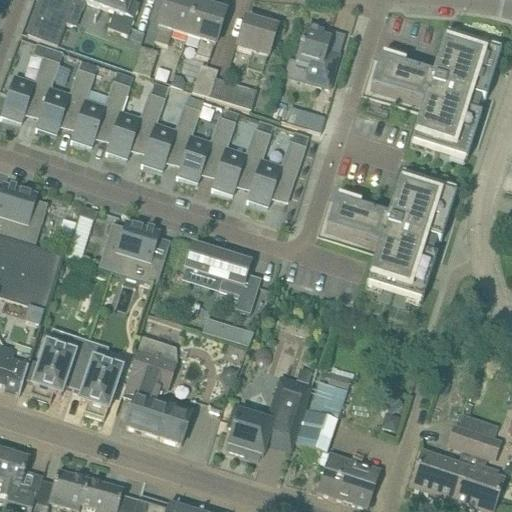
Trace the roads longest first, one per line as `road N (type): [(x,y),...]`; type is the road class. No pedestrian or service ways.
road 1 (residential): [(0,153),(273,249),(299,247),(381,0)]
road 2 (tertiary): [(283,511),(0,417)]
road 3 (residential): [(386,508),(455,275),(482,263)]
road 4 (residential): [(482,263),(478,201),(511,101)]
